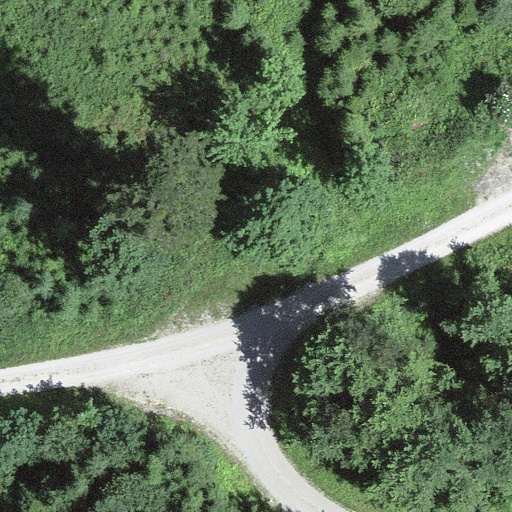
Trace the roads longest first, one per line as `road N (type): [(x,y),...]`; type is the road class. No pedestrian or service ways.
road 1 (track): [(511,194),(408,256),(206,347),(238,432),(279,489),(310,511)]
road 2 (track): [(206,347),(0,382)]
